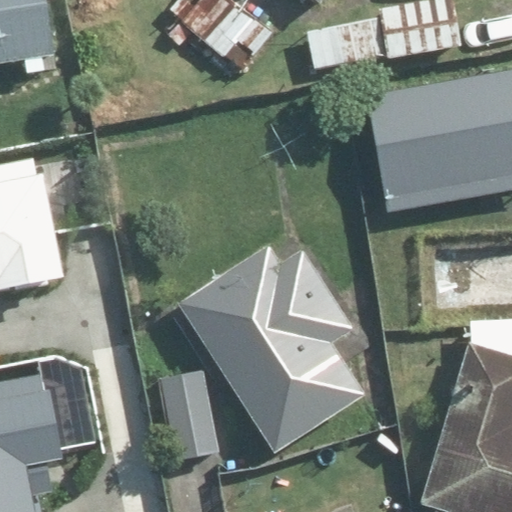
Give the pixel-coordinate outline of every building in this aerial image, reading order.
[(0,0),(0,63),(62,57),(56,0),(0,0)] [(261,51),(280,31),(247,0),(181,0),(175,7),(227,56),(245,37),(261,51)] [(462,0),(312,26),(320,69),(470,43),(462,0)] [(511,80),(390,103),(411,217),(511,198),(511,80)] [(0,333),(0,314),(101,294),(80,192),(66,195),(60,163),(0,174),(0,374),(8,373),(0,333)] [(373,340),(297,226),(186,301),(287,451),(376,392),(351,354),(373,340)] [(458,511),(511,511),(511,332),(484,324),(432,502),(459,510),(458,511)] [(214,368),(165,377),(181,461),(230,452),(214,368)] [(77,471),(62,374),(0,383),(0,511),(62,511),(57,474),(77,471)]
